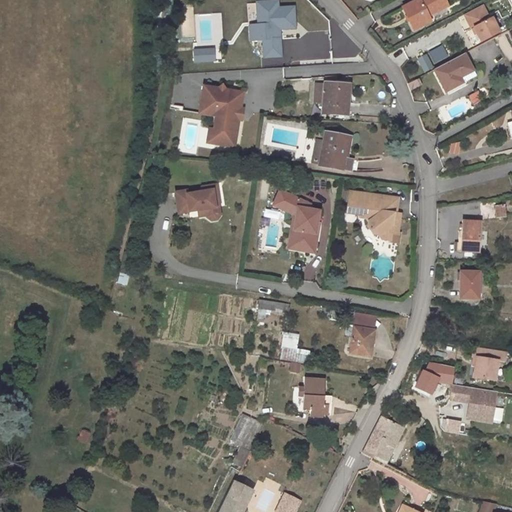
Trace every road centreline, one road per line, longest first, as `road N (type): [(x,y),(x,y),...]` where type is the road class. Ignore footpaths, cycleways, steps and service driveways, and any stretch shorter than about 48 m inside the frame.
road 1 (residential): [(319,0),(390,74),(407,104),(428,191)]
road 2 (residential): [(419,312),(323,511)]
road 3 (residential): [(419,312),(242,282)]
road 4 (unknown): [(224,81),(390,74)]
road 5 (residential): [(428,191),(429,265),(419,312)]
